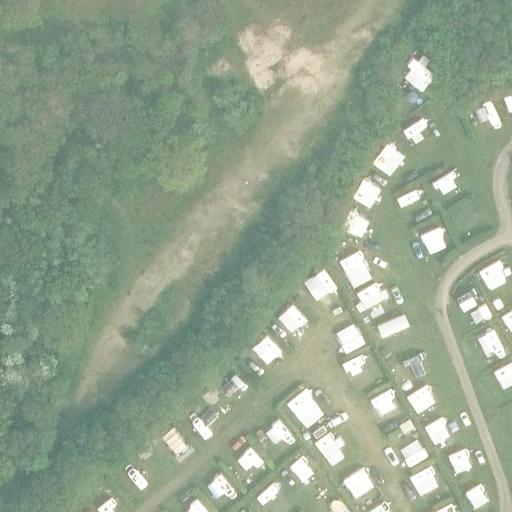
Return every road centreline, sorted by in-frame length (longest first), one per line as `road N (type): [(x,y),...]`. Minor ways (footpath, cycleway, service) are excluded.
road 1 (track): [(409,511),(312,371),(296,370),(140,511)]
road 2 (track): [(440,294),(424,287),(381,198),(391,176),(429,153),(449,150),(497,166)]
